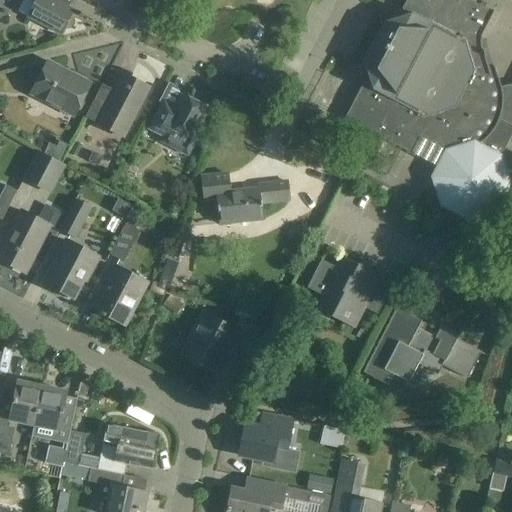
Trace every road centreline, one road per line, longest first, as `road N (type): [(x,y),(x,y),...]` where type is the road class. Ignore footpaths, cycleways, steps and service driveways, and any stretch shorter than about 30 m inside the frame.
road 1 (residential): [(0,306),(176,397),(193,417),(199,444),(185,511)]
road 2 (residential): [(335,213),(455,279),(481,284),(511,276)]
road 3 (residential): [(159,0),(154,21),(167,37),(260,82)]
